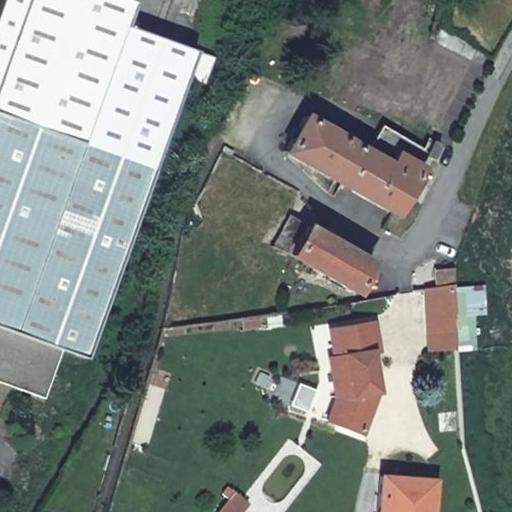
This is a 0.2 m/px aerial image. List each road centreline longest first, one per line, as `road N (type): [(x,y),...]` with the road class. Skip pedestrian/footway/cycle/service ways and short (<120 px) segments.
road 1 (residential): [(272,316),(156,330),(102,511)]
road 2 (residential): [(404,274),(511,39)]
